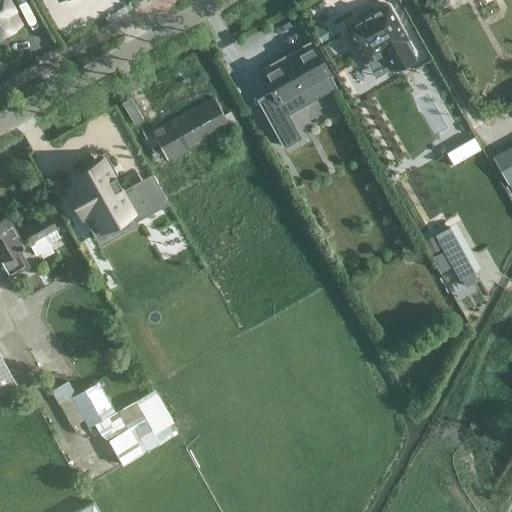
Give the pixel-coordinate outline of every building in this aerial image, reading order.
[(0,0),(0,34),(19,24),(11,9),(13,8),(8,0),(0,0)] [(347,26),(345,27),(346,29),(365,62),(383,52),(393,69),(414,57),(404,40),(407,38),(388,5),(387,3),(385,4),(347,26)] [(335,84),(330,76),(311,42),(261,70),(272,90),(256,99),(282,145),(298,136),(285,113),(335,84)] [(211,97),(150,131),(166,160),(228,125),(211,97)] [(511,178),(511,146),(493,157),(507,181),(511,178)] [(77,185),(68,189),(82,215),(91,210),(101,228),(117,219),(121,226),(135,219),(147,212),(133,186),(121,193),(118,188),(121,186),(115,175),(106,157),(72,175),(77,185)] [(43,233),(56,226),(49,214),(25,227),(33,240),(28,242),(35,254),(38,252),(40,254),(51,247),(43,233)] [(23,246),(6,216),(0,218),(0,260),(10,277),(29,266),(18,248),(23,246)] [(474,271),(450,229),(449,226),(436,234),(461,279),(461,278),(474,271)] [(0,392),(16,384),(0,354),(0,392)] [(114,412),(97,382),(75,394),(73,395),(89,423),(90,425),(96,421),(114,412)] [(99,511),(93,501),(72,511),(99,511)]
